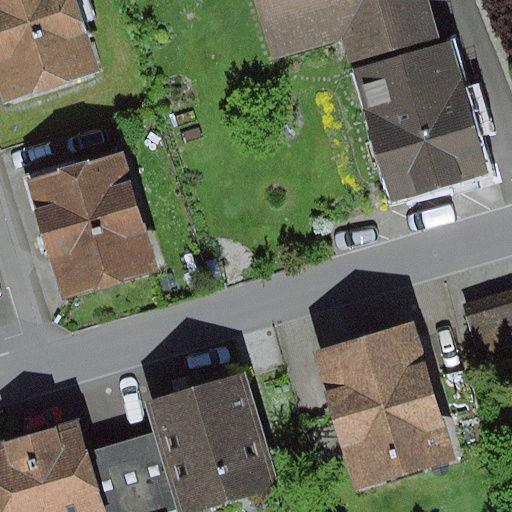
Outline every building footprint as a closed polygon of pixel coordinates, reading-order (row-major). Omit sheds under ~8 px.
[(125,74),(98,0),(0,0),(0,30),(27,108),(125,74)] [(360,68),(441,46),(428,0),(268,0),(283,53),(352,34),(360,68)] [(455,43),(441,46),(360,68),(394,198),(489,173),(455,43)] [(146,145),(53,173),(94,304),(186,276),(146,145)] [(511,344),(511,289),(461,303),(475,352),(511,344)] [(0,328),(9,325),(0,299),(0,328)] [(438,319),(328,349),(368,489),(477,458),(438,319)] [(233,511),(300,494),(268,377),(170,404),(176,427),(191,484),(198,511),(233,511)] [(106,446),(99,421),(0,447),(0,458),(14,511),(123,511),(121,503),(106,446)] [(191,484),(176,427),(106,446),(121,503),(191,484)]
